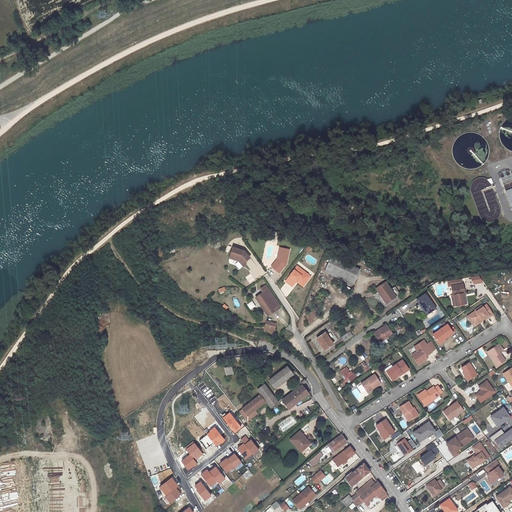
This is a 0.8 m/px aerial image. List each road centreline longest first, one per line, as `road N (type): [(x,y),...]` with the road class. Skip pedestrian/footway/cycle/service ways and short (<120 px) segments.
road 1 (track): [(240,170),(290,207),(407,245),(511,242)]
road 2 (residential): [(511,332),(494,329),(344,426)]
road 3 (track): [(150,0),(0,87)]
road 4 (residential): [(266,275),(344,426)]
road 5 (residential): [(315,393),(277,343),(216,355),(186,377)]
road 6 (residential): [(183,481),(235,439),(186,377)]
road 7 (track): [(116,0),(0,59)]
